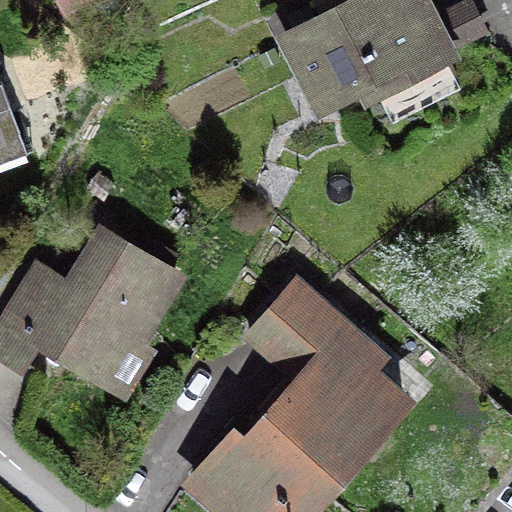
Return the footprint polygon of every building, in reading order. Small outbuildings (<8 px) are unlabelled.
[(315,0),(324,17),(288,35),(323,102),(364,81),(370,93),(446,53),(445,50),(482,30),(468,1),(428,20),(418,0),(356,0),(353,2),(351,0),(341,0),(339,1),(338,0),(315,0)] [(0,136),(19,130),(0,79),(0,136)] [(37,268),(0,329),(0,349),(25,364),(41,337),(124,387),(145,351),(135,345),(176,278),(100,233),(68,287),(37,268)] [(237,429),(193,479),(229,511),(304,511),(404,399),(369,370),(382,355),(296,279),(249,333),(300,378),(247,437),(237,429)] [(394,511),(472,511),(511,464),(511,414),(491,397),(394,511)]
